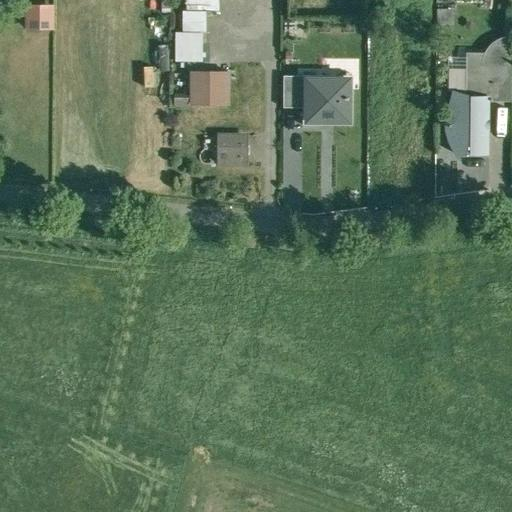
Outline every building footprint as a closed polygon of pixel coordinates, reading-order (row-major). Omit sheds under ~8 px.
[(219,0),(186,0),(186,11),(219,11),(219,0)] [(54,6),(26,6),(25,28),(54,28),(54,6)] [(182,12),(182,31),(205,31),(205,12),(182,12)] [(202,32),(176,32),(176,61),(202,61),(202,32)] [(511,35),(502,37),(498,39),(494,42),(491,45),(487,50),(484,56),(483,60),(483,65),(511,65),(511,35)] [(451,83),(467,83),(468,60),(451,60),(451,83)] [(511,72),(511,65),(483,65),(483,97),(490,97),(490,101),(511,101),(511,72)] [(227,74),(190,75),(190,107),(227,107),(227,74)] [(283,76),(283,106),(304,106),(304,76),(283,76)] [(351,77),(304,76),(304,106),(304,123),(351,124),(351,77)] [(469,95),(455,91),(449,116),(448,121),(448,127),(448,132),(449,135),(452,142),(455,149),(460,155),(468,148),(471,148),(471,152),(490,152),(490,101),(490,97),(483,97),(468,97),(469,95)] [(246,137),(218,137),(218,167),(246,167),(246,137)]
